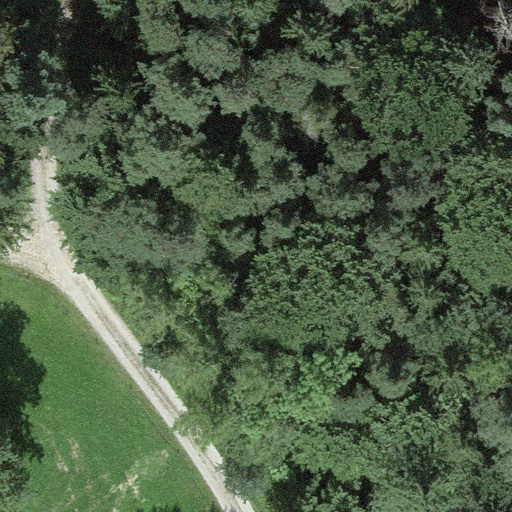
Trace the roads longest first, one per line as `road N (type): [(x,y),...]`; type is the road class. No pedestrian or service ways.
road 1 (track): [(511,236),(55,241)]
road 2 (track): [(72,268),(237,511)]
road 3 (track): [(72,268),(55,241),(48,203),(64,86),(98,0)]
